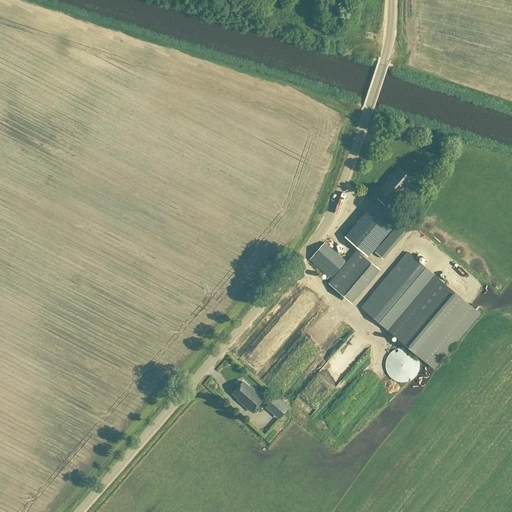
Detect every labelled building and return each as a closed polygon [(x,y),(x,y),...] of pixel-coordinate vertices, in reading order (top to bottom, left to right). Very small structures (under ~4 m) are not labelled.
[(371,194),(396,161),(389,156),(364,189),(371,194)] [(380,201),(380,202),(387,207),(392,199),(394,201),(411,181),(398,169),(380,189),(387,194),(380,201)] [(344,237),(367,257),(400,219),(377,199),(344,237)] [(330,279),(345,262),(324,244),(309,260),(330,279)] [(384,258),(391,254),(386,246),(379,250),(384,258)] [(328,285),(347,301),(375,267),(356,251),(328,285)] [(478,313),(439,281),(407,254),(361,309),(432,368),(478,313)] [(252,391),(243,383),(233,394),(239,399),(238,401),(251,413),(263,399),(253,390),(252,391)] [(288,409),(281,403),(274,411),(281,417),(288,409)]
